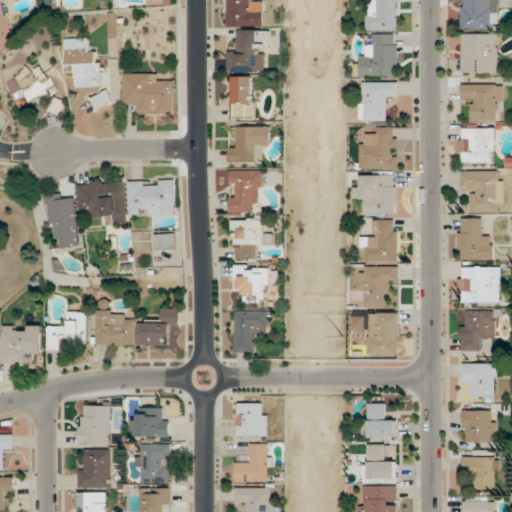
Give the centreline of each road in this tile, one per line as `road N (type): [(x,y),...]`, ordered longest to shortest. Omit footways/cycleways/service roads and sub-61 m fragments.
road 1 (residential): [(431,511),(430,0)]
road 2 (residential): [(200,0),(202,360)]
road 3 (residential): [(220,377),(431,377)]
road 4 (residential): [(201,149),(0,148)]
road 5 (residential): [(0,405),(78,384),(186,377)]
